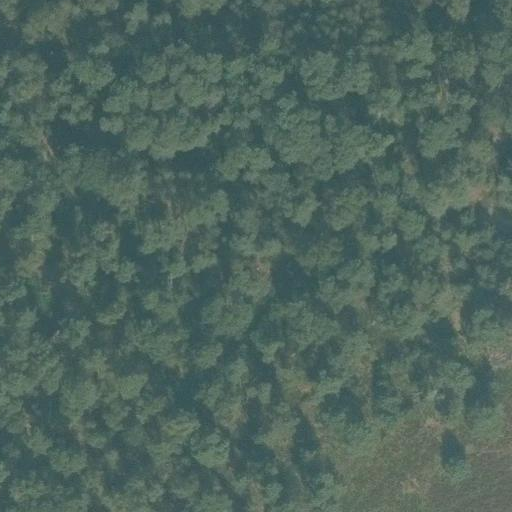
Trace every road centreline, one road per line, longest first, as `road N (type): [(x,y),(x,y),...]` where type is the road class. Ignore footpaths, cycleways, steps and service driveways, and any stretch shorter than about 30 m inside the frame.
road 1 (track): [(380,0),(467,81),(94,511)]
road 2 (track): [(177,415),(0,255)]
